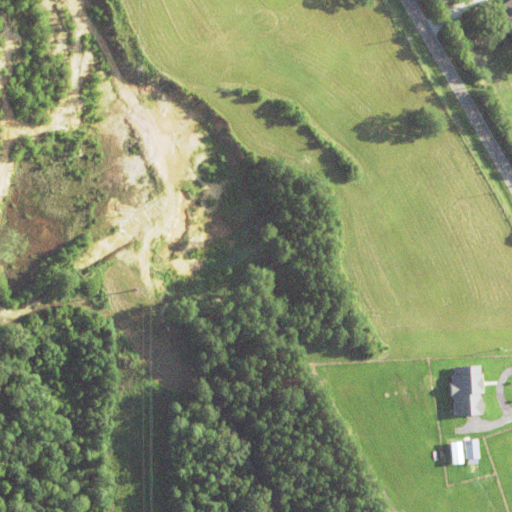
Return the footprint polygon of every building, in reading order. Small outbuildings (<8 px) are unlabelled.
[(511,36),(500,18),(506,14),(500,5),(507,0),(511,0),(511,36)] [(472,335),(474,341),(457,344),(456,339),(457,338),(456,336),(465,334),(465,337),(472,335)] [(480,397),(482,397),(483,413),(454,415),(453,395),(450,396),(449,382),(452,382),(451,374),(455,374),(454,366),(480,364),(481,372),(482,372),(483,392),(480,392),(480,397)] [(462,459),(476,458),(475,439),(462,439),(462,459)] [(448,464),(459,463),(458,441),(447,442),(448,464)]
